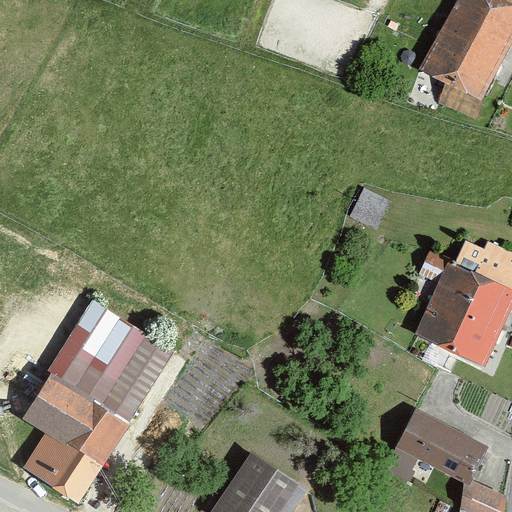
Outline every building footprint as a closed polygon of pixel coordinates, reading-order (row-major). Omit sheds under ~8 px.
[(511,0),(462,0),(424,70),(449,86),(442,104),(481,120),(511,56),(511,0)] [(396,203),(366,190),(353,217),(381,232),(396,203)] [(423,277),(441,286),(418,334),(497,375),(511,339),(511,250),(492,242),(488,249),(469,241),(460,261),(435,249),(423,277)] [(149,401),(72,352),(28,421),(50,435),(26,473),(80,508),(149,401)] [(488,449),(422,412),(392,466),(417,478),(425,462),(466,484),(463,511),(508,511),(510,497),(479,481),(488,449)] [(297,511),(309,495),(253,458),(216,511),(297,511)]
